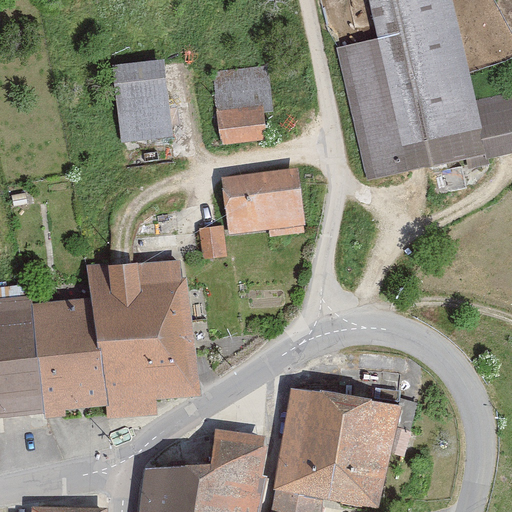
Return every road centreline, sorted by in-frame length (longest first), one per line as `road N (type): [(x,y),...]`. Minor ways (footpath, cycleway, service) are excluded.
road 1 (residential): [(321,338),(339,203),(307,0)]
road 2 (tertiary): [(470,511),(481,436),(467,388),(448,361),(392,331),(321,338)]
road 3 (tertiary): [(321,338),(126,464)]
road 4 (track): [(369,328),(378,312),(419,301),(511,319)]
road 5 (residential): [(0,489),(126,464)]
